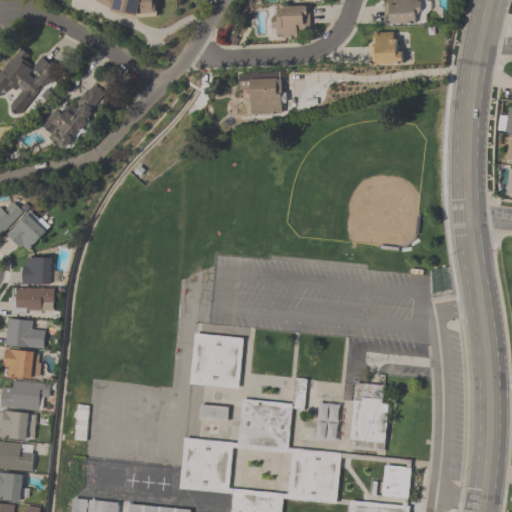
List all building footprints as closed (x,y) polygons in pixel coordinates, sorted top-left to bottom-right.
[(156,13),(156,0),(99,0),(99,13),(156,13)] [(384,25),(423,24),(422,0),(392,0),(392,1),(383,1),(384,25)] [(309,7),(269,7),(269,38),(300,38),(300,29),(309,29),(309,7)] [(406,33),(370,33),(370,66),(406,66),(406,33)] [(58,70),(41,57),(36,63),(18,49),(0,71),(0,97),(0,98),(9,87),(19,95),(9,107),(20,116),(58,70)] [(240,94),(249,94),(249,117),(282,116),(281,74),(240,75),(240,94)] [(75,108),(69,104),(62,115),(53,109),(39,130),(69,150),(107,94),(92,83),(75,108)] [(497,114),(505,115),(506,107),(511,107),(511,130),(495,129),(497,114)] [(0,203),(0,237),(23,212),(6,197),(0,203)] [(22,286),(51,286),(51,258),(22,258),(22,286)] [(53,289),(11,289),(11,315),(53,315),(53,289)] [(6,347),(44,349),(45,332),(35,331),(35,322),(8,320),(6,347)] [(194,335),(190,386),(239,390),(243,339),(194,335)] [(40,379),(41,352),(4,351),(3,377),(40,379)] [(48,384),(12,381),(11,389),(2,388),(0,404),(0,407),(46,412),(48,384)] [(93,411),(143,417),(146,388),(96,382),(93,411)] [(382,404),(384,386),(355,384),(350,449),(385,452),(388,404),(382,404)] [(167,419),(168,390),(154,389),(153,419),(167,419)] [(242,398),(293,404),(289,448),(339,453),(334,503),(284,498),(282,511),(230,511),(232,496),(179,491),(184,438),(237,444),(242,398)] [(315,442),(337,443),(339,405),(317,404),(315,442)] [(76,441),(87,441),(87,406),(76,406),(76,441)] [(0,438),(34,440),(35,413),(0,412),(0,438)] [(0,470),(33,471),(34,444),(0,443),(0,470)] [(93,462),(83,462),(83,487),(93,487),(93,462)] [(383,498),(400,499),(399,505),(349,502),(348,511),(407,511),(411,468),(385,466),(383,498)] [(22,474),(0,473),(0,500),(27,501),(28,487),(22,487),(22,474)]
